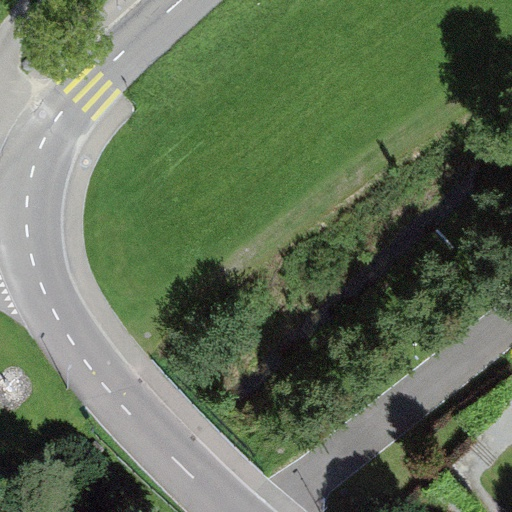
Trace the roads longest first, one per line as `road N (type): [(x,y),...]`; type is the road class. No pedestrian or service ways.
road 1 (residential): [(28,232),(44,288),(78,352),(232,511)]
road 2 (tertiary): [(181,0),(56,121),(31,175),(28,232)]
